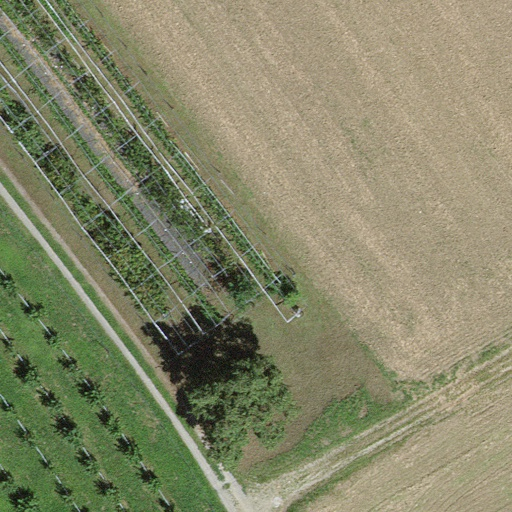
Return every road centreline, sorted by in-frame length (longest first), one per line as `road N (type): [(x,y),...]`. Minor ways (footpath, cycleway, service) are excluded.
road 1 (track): [(0,160),(238,511)]
road 2 (track): [(245,511),(511,354)]
